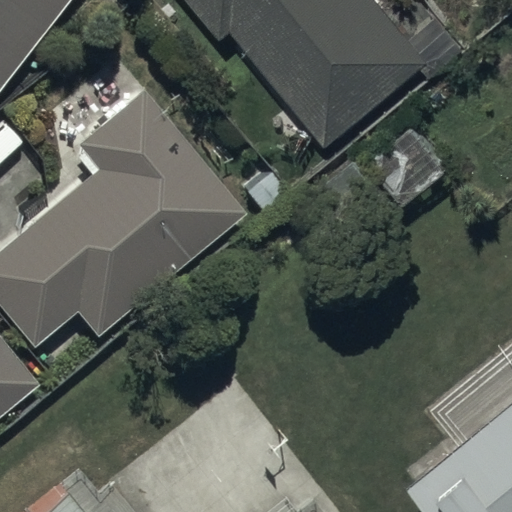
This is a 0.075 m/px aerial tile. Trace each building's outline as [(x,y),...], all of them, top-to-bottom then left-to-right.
[(24,80),(51,46),(33,29),(55,0),(0,0),(0,72),(5,66),(24,80)] [(196,0),(219,27),(228,19),(323,135),(421,54),(434,70),(469,41),(436,1),(408,24),(389,0),(196,0)] [(240,201),(139,77),(61,141),(82,166),(0,233),(0,305),(27,338),(69,303),(88,326),(240,201)] [(0,403),(34,377),(0,334),(0,403)] [(511,511),(511,374),(404,463),(443,511),(511,511)] [(27,511),(83,511),(61,485),(27,511)]
